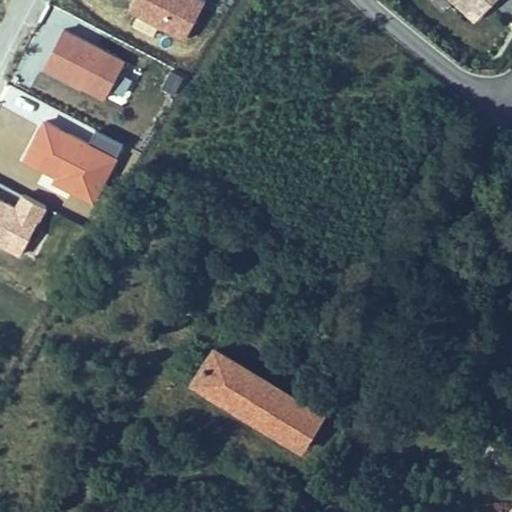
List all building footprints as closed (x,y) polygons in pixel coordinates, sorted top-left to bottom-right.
[(496,0),(442,0),(471,27),(496,0)] [(170,352),(180,358),(194,335),(185,328),(170,352)] [(173,369),(190,380),(212,346),(194,335),(180,358),(173,369)] [(212,346),(190,380),(240,411),(262,377),(212,346)] [(180,358),(170,352),(163,363),(173,369),(180,358)] [(262,377),(240,411),(301,449),(322,414),(262,377)]
